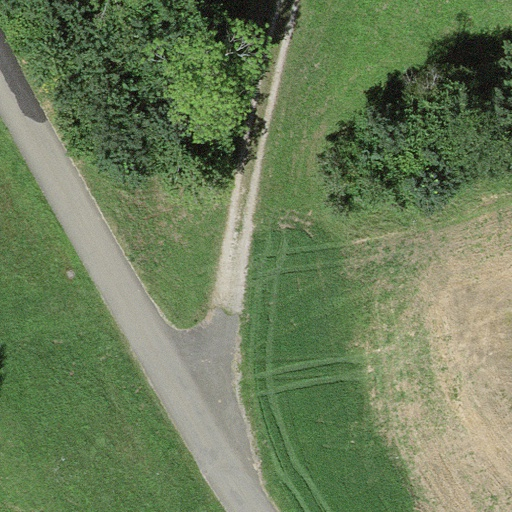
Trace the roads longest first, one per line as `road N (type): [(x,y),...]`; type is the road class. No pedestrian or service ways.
road 1 (unclassified): [(251,511),(0,91)]
road 2 (track): [(194,425),(210,306),(277,0)]
